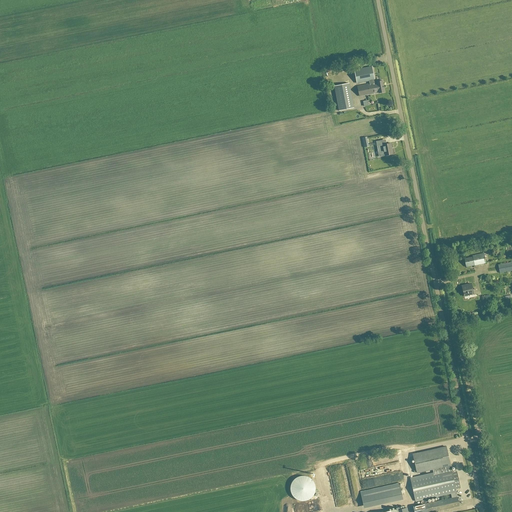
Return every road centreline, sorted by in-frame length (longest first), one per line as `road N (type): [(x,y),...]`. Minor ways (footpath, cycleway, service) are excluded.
road 1 (unclassified): [(480,511),(376,0)]
road 2 (track): [(0,203),(64,511)]
